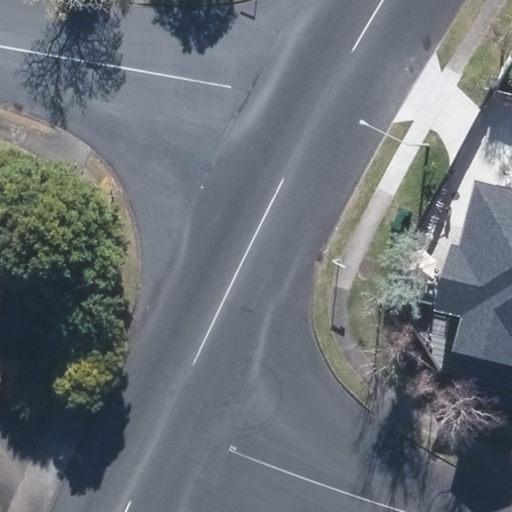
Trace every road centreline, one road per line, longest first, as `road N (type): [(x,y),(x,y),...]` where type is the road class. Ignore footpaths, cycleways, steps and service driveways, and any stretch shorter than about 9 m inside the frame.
road 1 (tertiary): [(315,108),(159,436)]
road 2 (residential): [(315,108),(0,46)]
road 3 (residential): [(159,436),(396,511)]
road 4 (tertiary): [(382,0),(315,108)]
